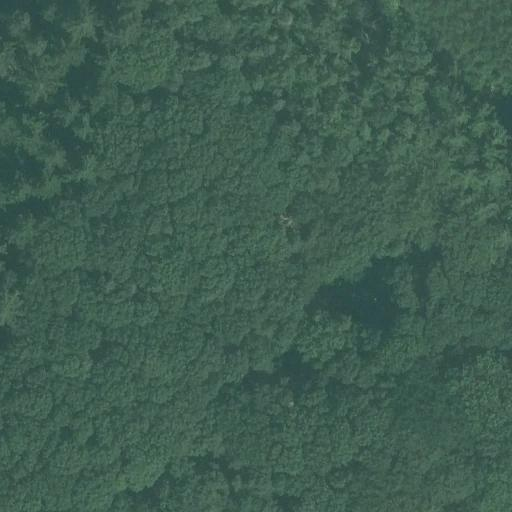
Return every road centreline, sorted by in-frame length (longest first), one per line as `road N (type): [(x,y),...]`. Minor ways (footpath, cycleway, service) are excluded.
road 1 (track): [(60,511),(131,361),(211,224),(254,176),(325,149),(450,151),(511,161)]
road 2 (track): [(416,386),(331,219),(309,156),(325,149)]
road 3 (track): [(511,375),(457,375),(416,386),(407,511)]
